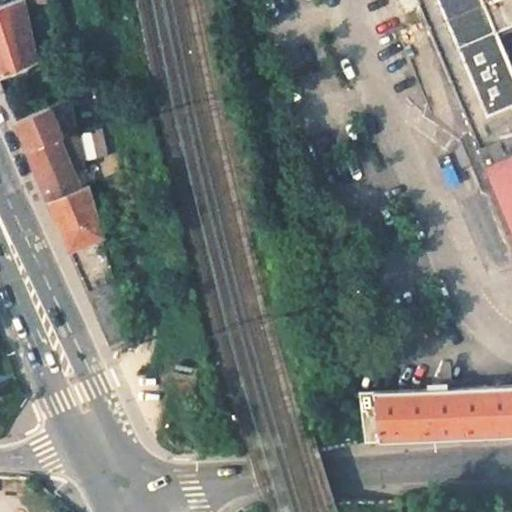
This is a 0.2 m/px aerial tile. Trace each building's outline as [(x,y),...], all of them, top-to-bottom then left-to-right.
[(0,75),(35,60),(23,0),(18,0),(0,4),(0,75)] [(511,0),(417,0),(425,19),(473,131),(461,136),(483,186),(494,182),(511,224),(511,0)] [(15,121),(27,150),(60,135),(55,123),(71,116),(69,100),(15,121)] [(88,187),(74,129),(60,135),(27,150),(50,203),(88,187)] [(99,243),(88,187),(50,203),(70,248),(99,243)] [(133,342),(99,243),(70,248),(113,351),(133,342)] [(511,384),(359,392),(365,443),(379,442),(511,436),(511,384)]
